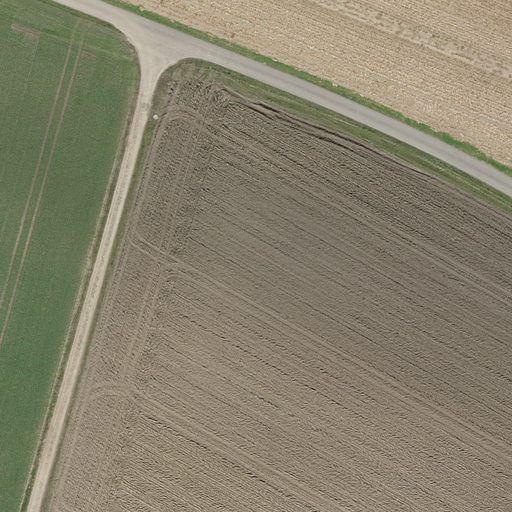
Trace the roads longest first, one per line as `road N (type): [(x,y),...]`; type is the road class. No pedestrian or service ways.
road 1 (track): [(29,511),(160,31)]
road 2 (residential): [(511,192),(340,102),(75,0)]
